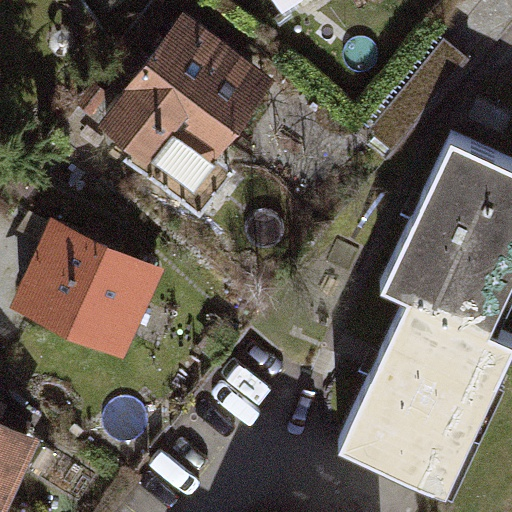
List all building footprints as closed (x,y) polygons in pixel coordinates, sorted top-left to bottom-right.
[(265,0),(289,31),(328,0),(265,0)] [(195,7),(91,127),(148,177),(186,133),(220,162),(286,85),(195,7)] [(402,138),(471,39),(440,18),(372,117),(402,138)] [(332,429),(437,488),(511,356),(511,348),(474,327),(511,260),(511,170),(452,136),(373,276),(408,295),(332,429)] [(50,213),(0,298),(0,299),(121,370),(172,284),(50,213)] [(0,423),(0,511),(3,511),(41,448),(0,423)]
